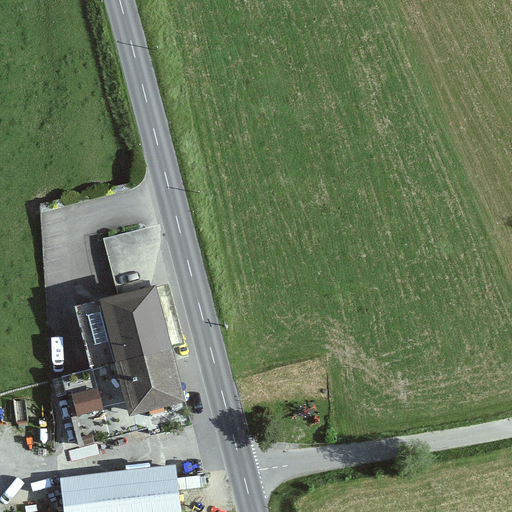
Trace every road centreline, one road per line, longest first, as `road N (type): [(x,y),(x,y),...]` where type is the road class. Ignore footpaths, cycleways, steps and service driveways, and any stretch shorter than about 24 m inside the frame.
road 1 (secondary): [(119,0),(242,472)]
road 2 (residential): [(511,426),(242,472)]
